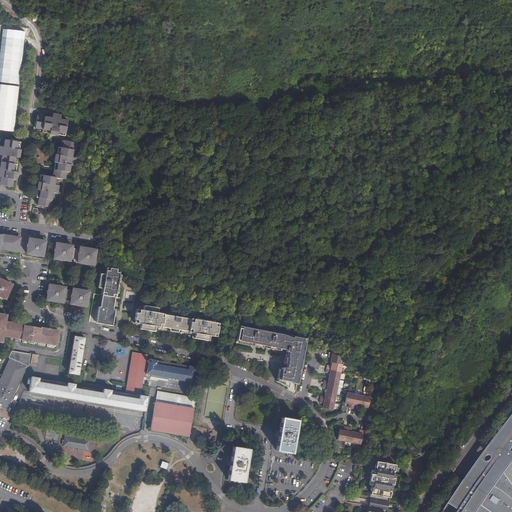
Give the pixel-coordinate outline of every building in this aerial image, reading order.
[(25,40),(2,37),(0,55),(0,82),(20,85),(25,40)] [(0,84),(0,129),(14,131),(20,87),(0,84)] [(56,133),(63,134),(66,119),(59,118),(60,114),(52,112),(51,117),(36,115),(35,127),(42,128),(41,131),(49,132),(48,133),(56,134),(56,133)] [(0,162),(16,164),(17,157),(18,157),(20,149),(19,149),(20,142),(5,139),(3,147),(0,146),(0,154),(2,154),(0,162)] [(52,176),(55,176),(64,178),(66,170),(68,171),(69,163),(74,164),(76,156),(71,156),(72,149),(74,149),(76,142),(61,139),(60,146),(57,145),(56,153),(54,161),(52,176)] [(15,171),(16,164),(0,162),(0,164),(0,184),(11,186),(13,179),(14,179),(16,171),(15,171)] [(53,184),(55,176),(52,176),(40,174),(38,181),(37,181),(36,188),(37,188),(36,196),(39,197),(37,204),(50,206),(52,191),(57,192),(58,185),(53,184)] [(0,249),(17,253),(20,237),(13,236),(13,235),(12,234),(11,234),(9,234),(9,235),(0,234),(0,249)] [(29,238),(26,254),(43,257),(46,240),(41,240),(42,238),(39,238),(39,239),(36,239),(36,237),(33,237),(33,238),(29,238)] [(53,260),(93,267),(97,248),(56,240),(53,260)] [(119,274),(120,271),(117,269),(106,267),(105,274),(100,273),(98,286),(101,287),(100,293),(102,293),(100,306),(98,305),(96,314),(98,315),(97,321),(99,321),(98,323),(108,324),(108,323),(110,324),(111,317),(113,317),(114,314),(112,311),(112,308),(113,305),(112,305),(112,302),(114,302),(114,297),(115,297),(116,292),(118,293),(119,285),(117,285),(118,282),(119,282),(121,274),(119,274)] [(12,282),(9,280),(8,281),(1,278),(1,277),(0,276),(0,298),(4,300),(12,282)] [(81,306),(86,307),(89,291),(85,291),(85,289),(83,289),(82,290),(79,290),(79,288),(77,288),(77,289),(60,286),(61,285),(59,284),(58,286),(55,285),(55,284),(53,283),(53,285),(49,284),(46,299),(51,300),(51,301),(58,303),(58,301),(62,302),(62,301),(70,303),(70,304),(74,305),(74,306),(81,307),(81,306)] [(428,312),(432,306),(423,301),(419,306),(428,312)] [(188,332),(192,333),(194,333),(194,336),(198,337),(198,339),(208,341),(208,336),(215,337),(218,323),(213,323),(213,320),(205,320),(205,321),(203,321),(203,319),(195,317),(195,319),(190,318),(189,318),(182,315),(176,313),(170,313),(164,313),(157,312),(157,308),(143,305),(143,310),(135,309),(133,322),(140,324),(139,328),(149,330),(149,328),(154,328),(154,325),(156,326),(161,327),(161,326),(170,328),(170,331),(178,332),(179,329),(188,331),(188,332)] [(51,328),(51,327),(50,327),(49,327),(47,328),(45,328),(45,327),(13,321),(12,324),(12,326),(4,325),(4,323),(6,315),(0,313),(0,340),(1,341),(3,331),(4,331),(5,335),(10,336),(9,341),(55,348),(58,330),(52,329),(51,328)] [(276,348),(280,349),(283,335),(241,327),(241,329),(239,340),(238,343),(239,344),(254,347),(255,344),(257,345),(266,346),(269,346),(269,349),(275,350),(276,348)] [(283,335),(280,349),(285,350),(285,349),(286,350),(286,352),(288,352),(287,355),(285,354),(283,365),(286,366),(286,368),(282,367),(281,370),(279,369),(277,381),(287,387),(287,386),(288,381),(290,382),(290,383),(296,384),(305,341),(303,341),(303,339),(283,335)] [(85,338),(74,336),(68,373),(79,375),(85,338)] [(0,379),(0,415),(3,416),(6,418),(8,419),(16,401),(12,399),(27,366),(28,366),(30,363),(32,353),(12,350),(9,357),(10,357),(0,379)] [(147,354),(132,352),(125,391),(141,394),(147,354)] [(331,353),(330,353),(329,361),(333,361),(331,369),(327,368),(326,375),(329,376),(328,383),(324,383),(323,390),(326,390),(325,398),(321,397),(320,404),(323,404),(323,409),(333,411),(344,359),(331,353)] [(149,360),(146,359),(146,362),(148,362),(146,374),(195,383),(197,368),(149,359),(149,360)] [(87,402),(145,411),(148,396),(140,395),(125,392),(103,389),(102,392),(75,388),(76,384),(31,377),(29,392),(87,402)] [(195,397),(157,391),(150,430),(189,437),(194,408),(193,408),(195,397)] [(367,411),(370,396),(348,392),(346,402),(350,403),(349,407),(356,408),(357,404),(365,406),(364,410),(367,411)] [(511,511),(511,507),(506,501),(503,498),(497,493),(494,491),(485,485),(488,481),(496,471),(508,454),(510,456),(511,453),(511,405),(481,444),(488,449),(485,452),(484,452),(481,452),(478,452),(476,453),(474,454),(472,456),(469,459),(470,459),(472,460),(471,462),(470,463),(470,465),(471,466),(471,467),(472,468),(474,468),(469,476),(467,479),(465,482),(464,482),(457,477),(448,491),(444,496),(434,511),(433,511),(465,511),(466,511),(468,511),(511,511)] [(276,451),(284,452),(292,454),(298,420),(282,418),(276,451)] [(338,439),(361,444),(363,430),(360,429),(359,433),(351,432),(351,428),(345,427),(344,431),(339,430),(338,439)] [(47,431),(46,439),(57,440),(58,433),(47,431)] [(83,451),(84,450),(85,444),(89,445),(90,440),(81,439),(81,437),(75,436),(75,437),(65,436),(64,440),(62,440),(61,444),(63,444),(63,446),(67,447),(67,448),(73,449),(73,448),(77,449),(77,450),(83,451)] [(488,449),(481,444),(472,456),(474,454),(476,453),(478,452),(481,452),(484,452),(485,452),(488,449)] [(228,480),(243,482),(249,449),(233,447),(228,480)] [(470,459),(457,477),(464,482),(465,482),(467,479),(469,476),(474,468),(472,468),(471,467),(471,466),(470,465),(470,463),(471,462),(472,460),(470,459)] [(392,491),(391,491),(389,491),(390,488),(392,488),(393,489),(396,474),(395,474),(393,473),(393,470),(395,471),(396,471),(397,468),(396,468),(396,464),(389,463),(389,462),(384,461),(383,462),(377,461),(377,464),(376,464),(375,468),(377,468),(377,470),(375,470),(372,469),(369,484),(372,484),(374,485),(373,488),(371,487),(371,491),(371,494),(376,495),(376,496),(382,497),(390,498),(391,495),(392,491)] [(511,494),(496,471),(488,481),(485,485),(494,491),(497,493),(503,498),(506,501),(511,507),(511,494)] [(368,507),(387,510),(389,503),(370,500),(368,507)]
